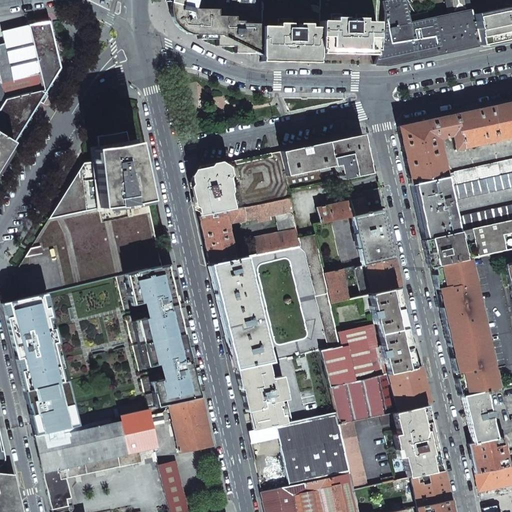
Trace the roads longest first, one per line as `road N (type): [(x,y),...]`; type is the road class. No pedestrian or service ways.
road 1 (secondary): [(148,65),(247,511)]
road 2 (residential): [(463,511),(369,82)]
road 3 (residential): [(199,63),(277,80),(369,82)]
road 4 (residential): [(34,511),(0,355)]
road 5 (residential): [(0,231),(82,98)]
road 6 (residential): [(369,82),(511,58)]
